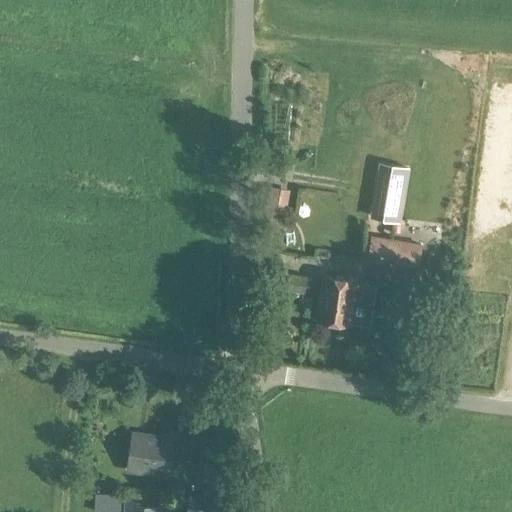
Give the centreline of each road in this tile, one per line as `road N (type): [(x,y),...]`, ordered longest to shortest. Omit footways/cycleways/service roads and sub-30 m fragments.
road 1 (unclassified): [(242,369),(243,0)]
road 2 (unclassified): [(242,369),(511,411)]
road 3 (unclassified): [(242,369),(0,337)]
road 4 (unclassified): [(259,511),(242,369)]
